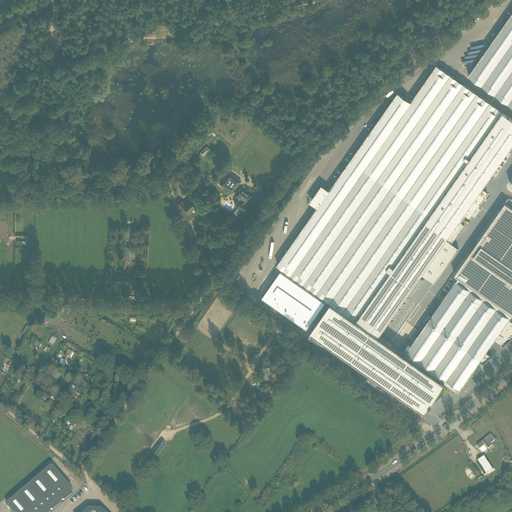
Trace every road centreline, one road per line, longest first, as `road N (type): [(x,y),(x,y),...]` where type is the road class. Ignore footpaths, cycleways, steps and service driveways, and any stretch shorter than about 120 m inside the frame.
road 1 (track): [(81,471),(214,283)]
road 2 (unclassified): [(433,435),(257,311)]
road 3 (residential): [(0,295),(132,302)]
road 4 (track): [(97,487),(0,407)]
